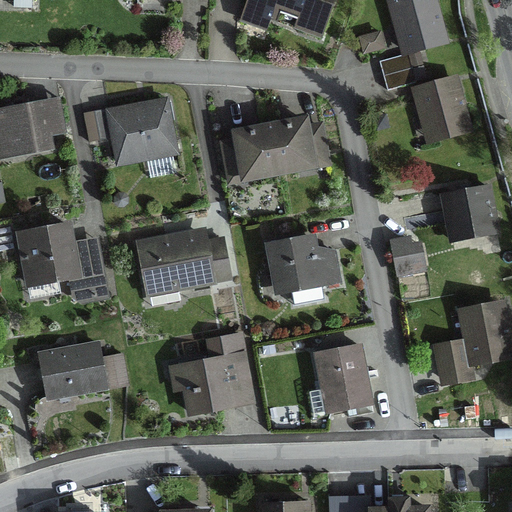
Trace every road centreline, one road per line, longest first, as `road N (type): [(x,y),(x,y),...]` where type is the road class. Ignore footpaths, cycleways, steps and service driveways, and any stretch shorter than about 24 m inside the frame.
road 1 (residential): [(396,454),(405,412),(352,122),(336,91),(307,79),(0,66)]
road 2 (residential): [(0,502),(75,474),(185,459),(396,454)]
road 3 (unknown): [(211,72),(223,234)]
